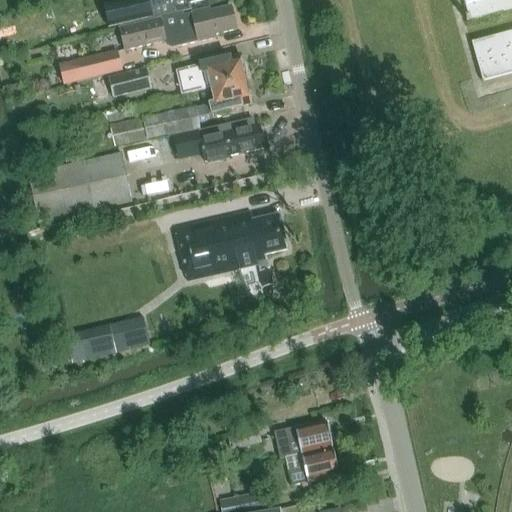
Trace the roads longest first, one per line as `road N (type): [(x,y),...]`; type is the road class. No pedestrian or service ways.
road 1 (residential): [(374,355),(349,283),(283,0)]
road 2 (residential): [(416,511),(374,355)]
road 3 (residential): [(374,355),(511,300)]
